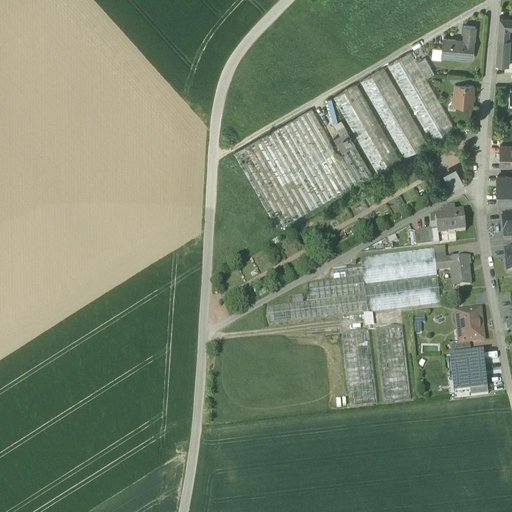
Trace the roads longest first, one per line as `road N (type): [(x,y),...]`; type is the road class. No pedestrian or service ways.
road 1 (unclassified): [(290,0),(235,62),(219,104),(186,511)]
road 2 (residential): [(495,0),(476,183),(510,388)]
